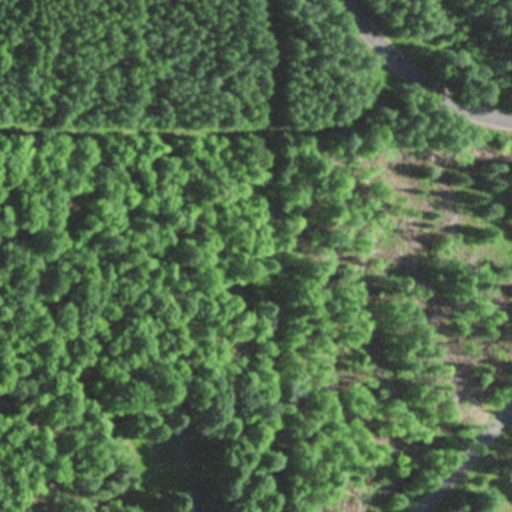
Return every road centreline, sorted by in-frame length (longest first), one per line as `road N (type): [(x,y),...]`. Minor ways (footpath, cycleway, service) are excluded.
road 1 (residential): [(511,120),(456,105),(401,69),(337,0)]
road 2 (residential): [(511,407),(419,511)]
